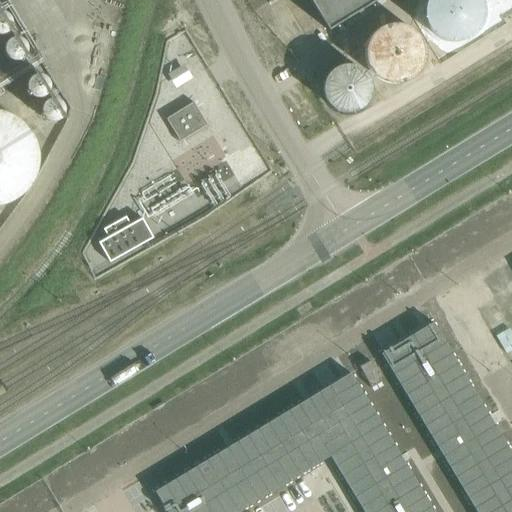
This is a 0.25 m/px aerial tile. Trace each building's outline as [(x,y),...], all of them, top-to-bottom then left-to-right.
[(379,0),(309,0),(328,31),(379,0)] [(483,14),(483,8),(481,1),(479,0),(428,0),(427,3),(425,9),(425,14),(426,20),(427,26),(430,30),(435,35),(438,38),(444,41),(450,43),(455,43),(460,42),(466,40),(471,38),(475,34),(478,30),(481,25),(483,20),(483,14)] [(0,32),(4,32),(9,30),(12,25),(13,19),(10,13),(5,10),(0,10),(0,32)] [(10,56),(15,59),(21,59),(26,56),(29,51),(29,45),(27,40),(22,37),(16,36),(10,39),(7,44),(7,50),(10,56)] [(378,79),(389,96),(416,79),(405,62),(378,79)] [(371,91),(371,90),(371,85),(369,80),(367,76),(364,72),(359,69),(356,67),(350,66),(345,65),(337,67),(333,69),(329,73),(326,77),(323,82),(322,86),(322,91),(322,95),(324,100),(328,107),(335,112),(340,114),(345,115),(349,115),(354,114),(359,111),(364,108),(367,104),(369,100),(371,96),(371,91)] [(31,94),(37,97),(43,97),(48,95),(51,89),(51,83),(48,78),(43,75),(37,75),(32,78),(29,83),(29,89),(31,94)] [(47,118),(52,121),(58,121),(64,118),(67,113),(67,107),(64,102),(59,99),(53,99),(48,102),(45,107),(45,113),(47,118)] [(178,142),(206,125),(193,103),(165,120),(178,142)] [(0,208),(5,209),(26,198),(39,178),(42,155),(34,133),(16,118),(0,113),(0,208)] [(153,239),(142,219),(131,225),(126,217),(103,230),(108,238),(99,243),(110,263),(153,239)] [(511,345),(492,306),(470,316),(494,362),(511,352),(511,345)] [(511,511),(511,455),(433,323),(381,354),(476,511),(511,511)] [(434,511),(350,374),(155,492),(167,511),(238,511),(330,456),(364,511),(434,511)]
